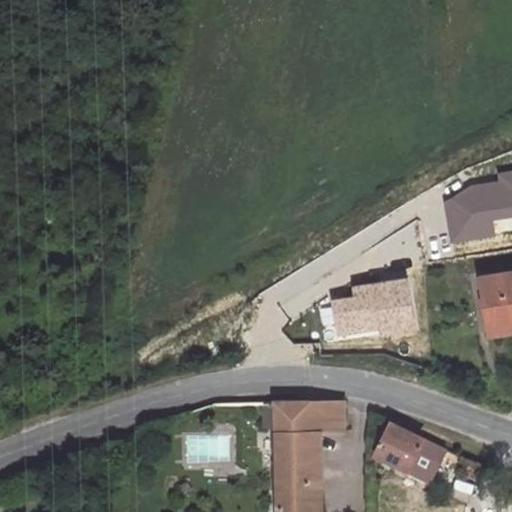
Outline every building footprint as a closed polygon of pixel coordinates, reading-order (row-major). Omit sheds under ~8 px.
[(510,192),(480,197),(478,186),(465,189),(441,204),(448,244),(490,237),(489,232),(511,227),(511,173),(507,174),(508,181),(510,192)] [(508,181),(478,186),(480,197),(510,192),(508,181)] [(489,335),(511,331),(510,323),(511,322),(511,277),(480,283),(489,335)] [(355,289),(357,299),(335,304),(341,336),(372,330),(371,326),(384,323),(385,327),(386,334),(418,327),(407,278),(355,289)] [(511,322),(510,323),(511,331),(489,335),(490,340),(511,336),(511,322)] [(266,431),(314,430),(334,430),(332,403),(265,402),(266,431)] [(344,402),(332,403),(334,430),(355,430),(355,405),(344,402)] [(387,417),(370,447),(401,464),(404,458),(425,470),(439,446),(387,417)] [(314,511),(314,430),(266,431),(267,511),(314,511)] [(190,463),(232,458),(229,434),(187,439),(190,463)] [(425,470),(404,458),(401,464),(422,476),(425,470)]
